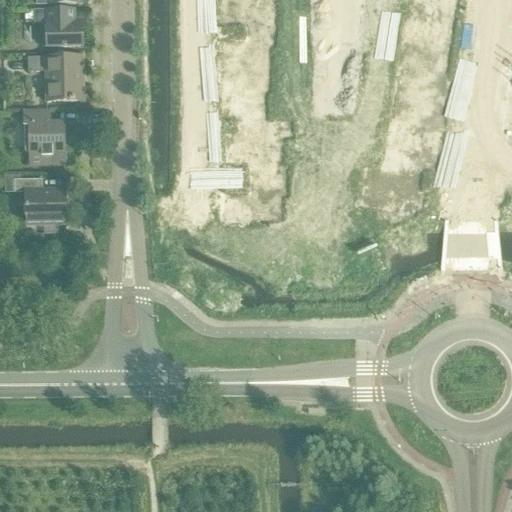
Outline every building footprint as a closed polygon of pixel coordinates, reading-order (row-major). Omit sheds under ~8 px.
[(274,0),(219,0),(220,23),(250,23),(250,36),(275,35),(274,0)] [(379,0),(366,0),(367,12),(367,13),(377,15),(379,0)] [(405,18),(405,19),(453,26),(457,0),(412,0),(410,19),(405,18)] [(65,11),(33,11),(33,24),(46,24),(47,49),(83,48),(82,22),(75,22),(74,10),(65,11)] [(367,13),(365,23),(375,25),(377,15),(367,13)] [(405,19),(401,47),(449,55),(453,26),(405,19)] [(309,29),(285,29),(285,41),(309,41),(309,29)] [(268,43),(218,44),(219,69),(269,68),(268,43)] [(401,47),(397,76),(449,84),(450,83),(445,82),(449,55),(401,47)] [(306,55),(297,55),(298,67),(306,67),(306,55)] [(83,58),(28,59),(28,74),(45,74),(46,104),(84,103),(83,58)] [(306,67),(298,67),(298,79),(306,79),(306,67)] [(269,68),(219,69),(219,93),(269,92),(269,68)] [(397,76),(392,104),(445,112),(449,84),(397,76)] [(306,91),(298,91),(298,103),(307,103),(306,91)] [(269,92),(219,93),(220,118),(265,117),(265,93),(269,93),(269,92)] [(392,104),(388,133),(441,141),(445,112),(392,104)] [(49,113),(24,113),(24,153),(29,153),(29,167),(65,166),(64,153),(64,125),(49,125),(49,113)] [(355,115),(353,124),(365,126),(367,115),(355,115)] [(256,138),(226,138),(227,164),(281,163),(281,139),(291,138),(291,124),(256,125),(256,138)] [(388,133),(384,162),(436,170),(441,141),(388,133)] [(366,169),(360,207),(381,210),(380,219),(401,222),(402,213),(414,215),(415,209),(420,210),(422,196),(417,195),(418,189),(389,185),(391,172),(366,169)] [(324,177),(308,177),(308,190),(324,190),(324,177)] [(42,181),(14,181),(14,195),(25,194),(26,225),(66,225),(65,193),(42,193),(42,181)] [(251,196),(221,197),(222,223),(282,222),(281,197),(286,197),(286,183),(251,183),(251,196)] [(344,197),(326,195),(327,228),(339,228),(344,197)]
